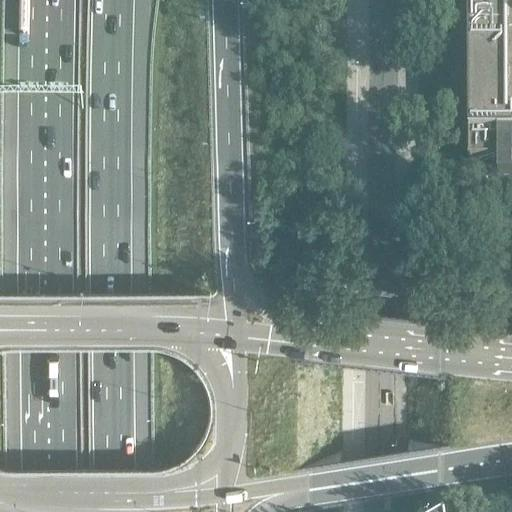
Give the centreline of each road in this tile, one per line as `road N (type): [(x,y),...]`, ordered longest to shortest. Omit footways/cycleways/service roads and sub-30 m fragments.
road 1 (unclassified): [(380,511),(383,0)]
road 2 (motorway): [(112,511),(113,0)]
road 3 (motorway): [(47,0),(48,511)]
road 4 (motorway): [(234,277),(225,0)]
road 5 (secondary): [(237,327),(0,321)]
road 6 (secondary): [(0,492),(223,492)]
road 7 (secondary): [(511,359),(306,336)]
road 8 (secondary): [(307,482),(511,452)]
road 9 (motorway): [(223,492),(236,435),(237,327)]
